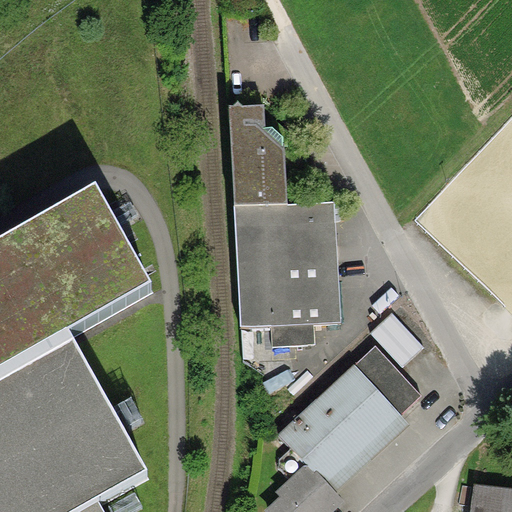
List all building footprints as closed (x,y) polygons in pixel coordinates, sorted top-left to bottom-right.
[(229,111),(241,331),(272,329),(272,348),(315,345),(314,327),(341,324),(335,204),(288,207),(285,152),(284,152),(284,141),(273,131),(266,132),(265,110),(229,111)] [(0,511),(101,511),(100,508),(150,480),(72,341),(157,293),(100,193),(0,249),(0,511)] [(424,348),(392,314),(371,334),(402,368),(424,348)] [(422,397),(376,348),(354,367),(401,417),(422,397)] [(401,417),(354,367),(279,436),(307,466),(276,494),(280,499),(266,511),(335,511),(343,505),(335,497),(411,427),(401,417)] [(511,511),(511,491),(474,488),(471,511),(511,511)]
